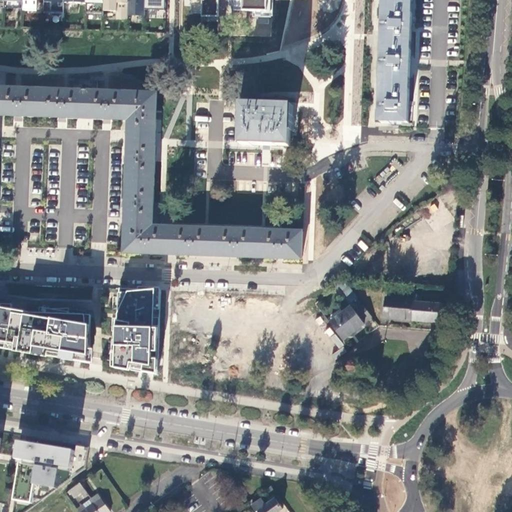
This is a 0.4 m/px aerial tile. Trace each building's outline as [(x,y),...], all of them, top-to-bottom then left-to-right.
[(23,0),(23,2),(23,13),(42,13),(42,0),(23,0)] [(65,4),(64,0),(42,0),(42,13),(64,13),(65,4)] [(103,0),(103,5),(103,12),(116,13),(116,20),(128,21),(128,17),(128,0),(103,0)] [(143,0),(128,0),(128,17),(143,18),(143,12),(143,0)] [(166,0),(143,0),(143,12),(166,12),(166,0)] [(179,0),(178,31),(270,34),(271,0),(179,0)] [(385,0),(381,122),(408,123),(409,104),(410,69),(412,28),(412,0),(385,0)] [(301,260),(302,233),(264,232),(211,230),(167,228),(144,227),(144,221),(144,219),(152,219),(156,140),(156,117),(157,94),(98,92),(99,80),(75,80),(75,91),(2,89),(0,88),(0,108),(2,108),(5,108),(5,116),(23,116),(67,118),(106,120),(122,120),(123,112),(130,112),(130,121),(129,126),(129,138),(128,160),(126,202),(126,220),(124,253),(147,254),(166,255),(191,256),(210,256),(235,257),(264,258),(279,259),(301,260)] [(294,107),(242,105),(241,130),(243,130),(242,146),(290,148),(291,132),(293,132),(294,107)] [(343,280),(338,285),(351,303),(358,299),(343,280)] [(160,291),(118,290),(112,371),(156,379),(160,324),(160,291)] [(437,324),(439,302),(384,297),(382,319),(437,324)] [(351,307),(331,323),(343,339),(344,341),(364,325),(363,324),(372,318),(363,305),(355,312),(351,307)] [(0,349),(30,355),(91,365),(90,317),(69,317),(23,316),(0,310),(0,349)] [(339,348),(344,344),(329,326),(323,330),(339,348)] [(74,451),(19,443),(11,501),(32,503),(35,485),(57,488),(59,470),(71,471),(74,451)] [(75,498),(86,490),(80,483),(68,493),(70,495),(72,493),(75,498)] [(92,500),(101,511),(109,511),(98,496),(92,500)] [(262,500),(252,506),(256,511),(257,511),(259,511),(279,511),(283,509),(274,496),(269,499),(271,503),(266,506),(262,500)] [(101,511),(92,500),(84,505),(86,509),(82,511),(101,511)]
